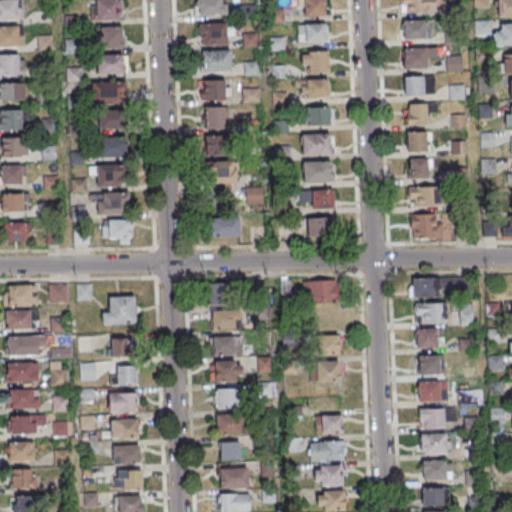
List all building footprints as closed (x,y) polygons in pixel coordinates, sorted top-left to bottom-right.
[(0,0),(21,0),(22,18),(0,19),(0,0)] [(94,0),(95,21),(122,21),(121,0),(94,0)] [(195,0),(196,15),(225,15),(225,0),(195,0)] [(301,16),(324,16),(324,0),(294,0),(295,7),(301,7),(301,16)] [(435,11),(434,0),(400,0),(400,11),(435,11)] [(511,0),(496,0),(496,17),(511,17),(511,0)] [(270,23),(283,22),(282,10),(270,10),(270,23)] [(432,20),(400,20),(400,39),(432,39),(432,20)] [(234,35),(234,23),(199,23),(199,45),(227,45),(227,35),(234,35)] [(298,43),(326,43),(326,24),(298,24),(298,43)] [(511,46),(511,24),(501,25),(501,31),(493,32),(493,48),(511,46)] [(0,25),(22,25),(23,45),(0,45),(0,25)] [(123,49),(123,27),(96,27),(96,49),(123,49)] [(284,49),(284,38),(271,38),(271,49),(284,49)] [(402,68),(425,68),(425,57),(435,57),(435,48),(402,48),(402,68)] [(230,50),(201,50),(201,72),(230,72),(230,50)] [(300,51),(300,72),(328,72),(328,51),(300,51)] [(0,75),(19,75),(19,54),(0,54),(0,75)] [(95,56),(95,74),(125,74),(125,56),(95,56)] [(460,56),(447,56),(447,70),(460,70),(460,56)] [(403,75),(403,95),(434,95),(434,75),(403,75)] [(198,79),(198,100),(229,100),(229,79),(198,79)] [(328,98),(328,79),(296,79),(296,98),(328,98)] [(24,83),(0,83),(0,100),(24,100),(24,83)] [(92,83),(92,103),(125,103),(125,83),(92,83)] [(259,88),(241,88),(241,102),(259,102),(259,88)] [(286,92),(272,92),(272,105),(286,105),(286,92)] [(427,124),(427,112),(436,112),(436,103),(405,103),(405,124),(427,124)] [(511,126),(511,106),(511,107),(511,105),(500,105),(500,115),(510,115),(510,126),(511,126)] [(224,128),(224,106),(203,106),(203,128),(224,128)] [(307,107),(307,125),(329,125),(329,107),(307,107)] [(0,130),(21,130),(21,110),(0,110),(0,130)] [(95,130),(124,130),(124,112),(95,112),(95,130)] [(405,151),(428,151),(428,131),(405,131),(405,151)] [(301,134),(301,155),(330,155),(330,134),(301,134)] [(205,135),(205,154),(232,154),(232,135),(205,135)] [(0,137),(0,156),(27,156),(27,138),(0,137)] [(125,139),(97,139),(97,158),(125,158),(125,139)] [(452,153),(465,153),(465,142),(452,142),(452,153)] [(43,149),(43,160),(54,160),(54,149),(43,149)] [(428,179),(428,158),(408,158),(408,179),(428,179)] [(235,182),(235,161),(207,161),(207,182),(235,182)] [(303,162),(303,182),(331,182),(331,162),(303,162)] [(0,165),(21,164),(21,183),(0,183),(0,165)] [(97,187),(125,187),(125,166),(97,166),(97,187)] [(438,186),(408,186),(408,204),(438,204),(438,186)] [(246,188),(246,202),(263,202),(262,188),(246,188)] [(333,209),(333,190),(307,190),(307,209),(333,209)] [(1,193),(2,211),(27,210),(27,202),(22,202),(22,193),(1,193)] [(128,194),(95,194),(95,215),(128,215),(128,194)] [(511,217),(511,211),(498,212),(499,237),(511,236),(511,217)] [(440,214),(410,214),(410,239),(440,239),(440,214)] [(239,237),(239,218),(210,218),(210,237),(239,237)] [(333,219),(306,219),(306,239),(333,239),(333,219)] [(0,222),(30,221),(31,239),(0,240),(0,222)] [(101,221),(101,241),(129,241),(129,221),(101,221)] [(436,297),(436,278),(410,278),(410,297),(436,297)] [(338,281),(304,281),(304,303),(338,303),(338,281)] [(48,283),(66,283),(66,300),(49,300),(48,283)] [(75,283),(91,283),(92,299),(75,299),(75,283)] [(226,305),(226,283),(208,283),(208,305),(226,305)] [(34,305),(34,285),(3,285),(3,305),(34,305)] [(134,295),(135,322),(101,324),(101,312),(108,312),(108,296),(134,295)] [(446,303),(414,303),(414,322),(446,322),(446,303)] [(473,324),(472,307),(460,307),(461,325),(473,324)] [(35,328),(35,310),(5,310),(5,328),(35,328)] [(210,329),(239,329),(239,310),(210,310),(210,329)] [(440,328),(414,328),(414,347),(440,347),(440,328)] [(7,335),(45,334),(45,346),(39,346),(39,354),(7,356),(7,335)] [(315,335),(315,356),(339,356),(339,335),(315,335)] [(239,354),(239,336),(211,336),(211,354),(239,354)] [(109,357),(130,357),(130,339),(109,339),(109,357)] [(416,374),(442,374),(442,355),(416,355),(416,374)] [(488,355),(502,355),(503,368),(488,369),(488,355)] [(257,372),(271,371),(270,357),(257,357),(257,372)] [(241,382),(241,361),(210,361),(210,382),(241,382)] [(37,363),(7,363),(7,381),(37,381),(37,363)] [(339,363),(315,363),(315,381),(339,381),(339,363)] [(110,376),(110,386),(138,386),(138,367),(116,367),(116,376),(110,376)] [(50,369),(51,385),(66,384),(66,369),(50,369)] [(446,401),(446,381),(417,381),(417,401),(446,401)] [(8,389),(9,400),(5,400),(5,408),(37,407),(37,397),(32,397),(32,388),(8,389)] [(215,389),(245,388),(245,406),(215,407),(215,389)] [(135,392),(136,411),(108,413),(107,393),(135,392)] [(51,395),(67,394),(68,410),(52,411),(51,395)] [(419,408),(419,428),(446,428),(446,408),(419,408)] [(46,413),(47,425),(37,426),(37,432),(9,434),(8,415),(46,413)] [(241,433),(241,414),(216,414),(216,434),(241,433)] [(316,415),(316,433),(341,433),(341,415),(316,415)] [(463,416),(478,416),(478,429),(464,430),(463,416)] [(136,418),(137,438),(110,439),(109,419),(136,418)] [(53,421),(67,420),(68,436),(53,437),(53,421)] [(419,454),(446,454),(446,434),(419,434),(419,454)] [(342,461),(342,441),(307,441),(307,461),(342,461)] [(7,442),(7,460),(34,460),(34,442),(7,442)] [(240,460),(240,442),(219,442),(219,460),(240,460)] [(138,444),(139,463),(112,464),(112,445),(138,444)] [(420,460),(420,480),(451,480),(451,460),(420,460)] [(342,466),(312,466),(312,486),(342,485),(342,466)] [(217,469),(247,468),(247,486),(218,487),(217,469)] [(35,488),(35,469),(10,469),(10,488),(35,488)] [(141,469),(141,489),(122,490),(122,487),(113,487),(113,478),(116,478),(116,470),(141,469)] [(465,471),(480,470),(480,484),(466,484),(465,471)] [(419,505),(449,505),(449,486),(419,486),(419,505)] [(315,491),(315,510),(344,510),(344,491),(315,491)] [(219,511),(218,494),(248,493),(249,511),(219,511)] [(467,496),(481,495),(482,509),(467,510),(467,496)] [(12,511),(41,511),(41,496),(13,496),(12,511)] [(140,511),(141,496),(116,496),(115,511),(140,511)]
